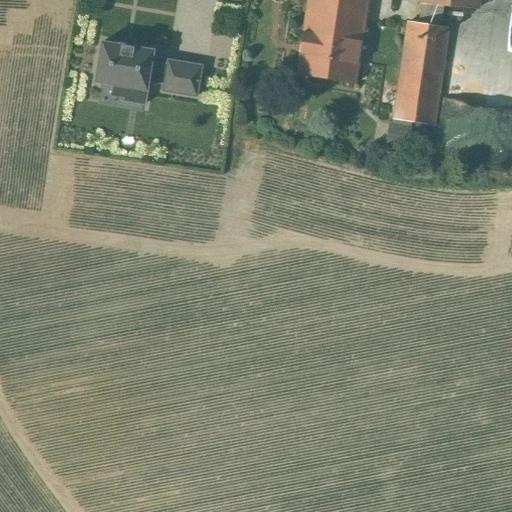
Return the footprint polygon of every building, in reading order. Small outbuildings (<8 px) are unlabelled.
[(368,0),(311,0),(301,76),(357,83),(368,0)] [(478,0),(422,0),(423,5),(477,10),(478,0)] [(447,28),(407,23),(393,119),(434,125),(447,28)] [(158,49),(111,41),(103,83),(151,91),(152,82),(156,62),(158,49)] [(209,66),(175,61),(174,66),(171,85),(170,92),(204,97),(209,66)] [(174,66),(156,62),(152,82),(171,85),(174,66)]
